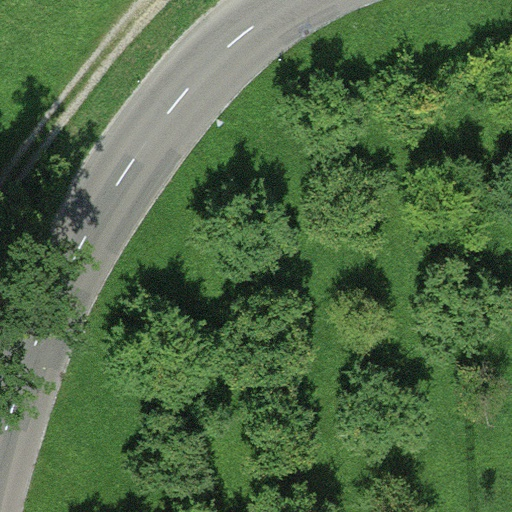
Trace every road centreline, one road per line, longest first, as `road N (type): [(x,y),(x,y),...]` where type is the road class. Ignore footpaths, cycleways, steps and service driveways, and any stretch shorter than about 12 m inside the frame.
road 1 (tertiary): [(0,468),(36,341),(87,234),(183,97),(247,31),(301,0)]
road 2 (track): [(159,0),(73,97),(0,204)]
